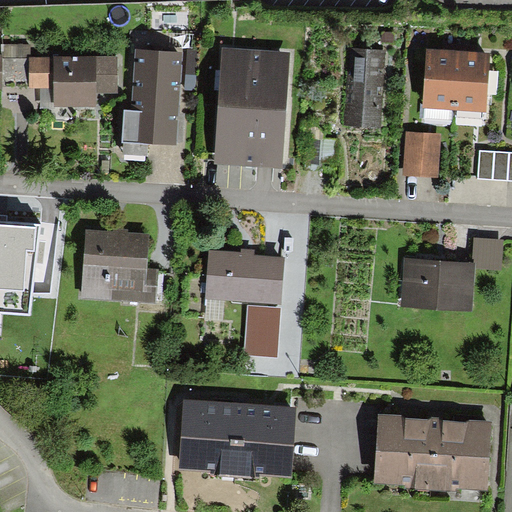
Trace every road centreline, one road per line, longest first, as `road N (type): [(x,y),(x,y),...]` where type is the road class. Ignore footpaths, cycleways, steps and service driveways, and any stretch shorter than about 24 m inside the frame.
road 1 (residential): [(0,188),(511,216)]
road 2 (residential): [(78,511),(0,423)]
